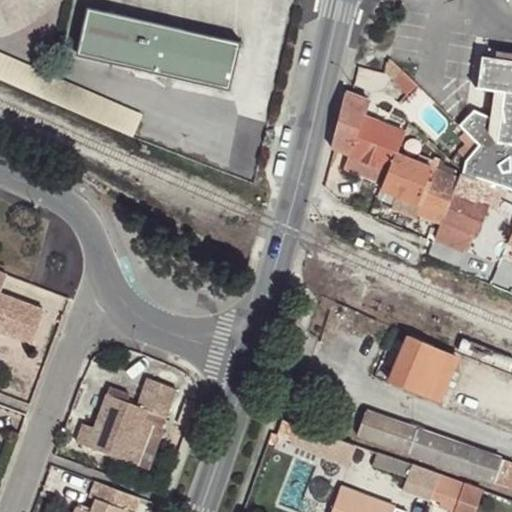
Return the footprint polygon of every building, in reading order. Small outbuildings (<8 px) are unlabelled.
[(181,28),(88,7),(78,53),(156,71),(229,89),(239,42),(181,28)] [(0,79),(28,91),(137,138),(143,113),(88,89),(0,51),(0,79)] [(511,63),(480,59),(476,90),(502,93),(497,125),(472,113),(457,129),(473,143),(462,170),(496,184),(505,188),(511,191),(511,63)] [(347,92),(332,146),(351,154),(348,165),(385,178),(389,169),(396,150),(404,131),(364,114),(368,100),(347,92)] [(385,178),(381,188),(392,193),(388,207),(412,216),(414,210),(441,222),(459,177),(417,159),(396,150),(389,169),(385,178)] [(417,159),(459,177),(462,170),(445,163),(445,158),(435,156),(433,158),(419,153),(417,159)] [(496,184),(462,170),(459,177),(441,222),(436,236),(467,248),(473,234),(475,235),(493,191),(496,184)] [(496,184),(493,191),(502,195),(505,188),(496,184)] [(0,298),(0,278),(1,276),(0,275),(0,334),(28,346),(39,314),(16,304),(14,309),(3,305),(5,300),(0,298)] [(16,304),(5,300),(3,305),(14,309),(16,304)] [(457,358),(406,336),(387,380),(439,401),(457,358)] [(140,420),(150,424),(157,427),(172,387),(142,376),(132,403),(102,392),(90,428),(83,445),(125,460),(140,420)] [(501,458),(364,412),(356,437),(436,463),(511,488),(511,486),(511,464),(500,460),(501,458)] [(284,418),(278,440),(351,461),(358,439),(284,418)] [(135,464),(150,424),(140,420),(125,460),(135,464)] [(83,445),(90,428),(79,425),(73,441),(83,445)] [(385,456),(376,453),(372,465),(381,468),(385,456)] [(385,456),(381,468),(406,477),(410,465),(385,456)] [(402,488),(429,499),(430,496),(437,475),(410,465),(406,477),(402,488)] [(437,475),(430,496),(440,499),(444,488),(459,494),(462,484),(461,484),(444,478),(437,475)] [(131,511),(137,497),(92,481),(86,497),(93,500),(89,511),(88,511),(131,511)] [(330,511),(391,511),(394,507),(340,488),(330,511)] [(452,511),(459,494),(444,488),(440,499),(437,506),(452,511)]
